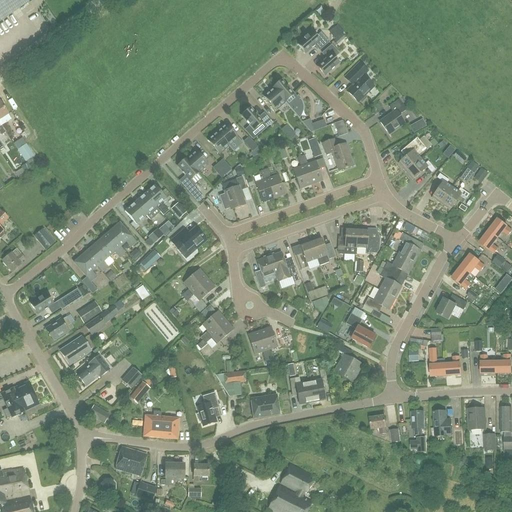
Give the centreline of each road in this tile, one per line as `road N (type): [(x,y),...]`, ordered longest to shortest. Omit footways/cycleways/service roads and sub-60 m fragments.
road 1 (residential): [(6,294),(278,59),(349,116)]
road 2 (residential): [(79,435),(203,446),(282,418),(393,400)]
road 3 (residential): [(393,400),(392,349),(454,242)]
road 4 (residential): [(230,251),(386,195)]
road 5 (residential): [(226,235),(378,178)]
road 6 (residential): [(79,435),(6,294)]
road 7 (residential): [(0,76),(99,0)]
